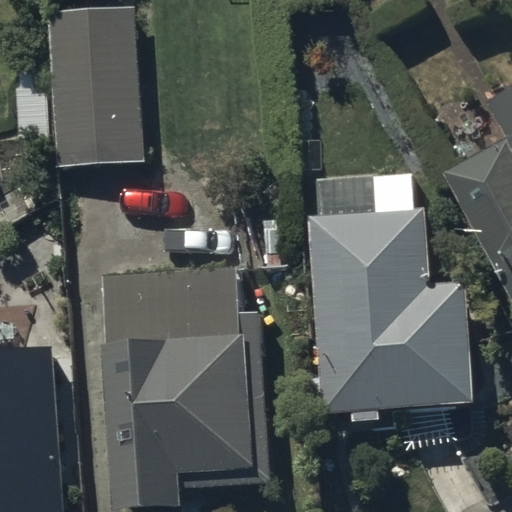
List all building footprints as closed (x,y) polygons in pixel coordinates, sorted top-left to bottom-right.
[(151,163),(139,9),(58,14),(69,170),(151,163)] [(511,125),(511,152),(457,183),(511,283),(511,106),(504,111),(511,125)] [(381,409),(476,404),(466,283),(434,286),(429,210),(418,211),(416,177),(320,184),(322,216),(312,217),(324,413),(354,414),(354,422),(381,422),(381,409)] [(188,504),(188,488),(276,483),(263,262),(108,270),(112,345),(108,345),(117,508),(188,504)] [(69,511),(58,347),(0,351),(0,511),(69,511)]
